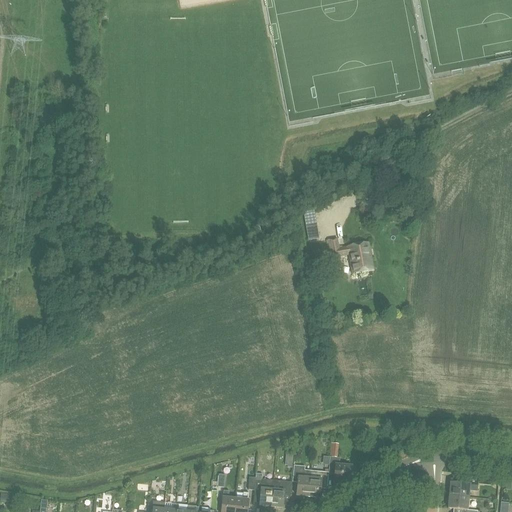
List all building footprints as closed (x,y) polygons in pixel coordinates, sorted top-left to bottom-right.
[(379,203),(380,213),(398,212),(397,201),(379,203)] [(353,274),(374,270),(368,243),(348,247),(348,248),(339,250),(337,239),(328,241),(331,261),(340,259),(340,257),(350,255),(353,274)] [(330,457),(331,457),(329,473),(329,475),(336,476),(334,488),(342,489),(343,483),(351,483),(351,480),(353,480),(355,479),(356,477),(357,472),(356,470),(354,468),(352,468),(352,467),(340,466),(340,458),(339,458),(340,444),(332,443),(330,457)] [(284,466),(287,466),(287,468),(292,468),(293,452),(286,451),(284,466)] [(305,467),(299,467),(294,466),(292,482),(298,483),(297,496),(309,497),(311,471),(305,470),(305,467)] [(309,497),(321,498),(322,486),(328,487),(329,475),(329,473),(311,471),(309,497)] [(254,491),(254,493),(260,494),(259,506),(272,507),(272,490),(273,481),(270,480),(270,479),(269,478),(266,478),(264,479),(264,480),(262,480),(262,475),(256,474),(255,478),(254,491)] [(451,483),(450,496),(469,498),(470,491),(478,492),(480,479),(464,477),(464,484),(451,483)] [(272,490),(272,507),(283,508),(284,494),(290,495),(291,482),(281,481),(273,481),(272,490)] [(221,511),(234,511),(236,500),(229,499),(229,492),(224,491),(221,511)] [(243,493),(243,494),(236,493),(236,500),(234,511),(247,511),(249,494),(243,493)] [(14,496),(1,494),(0,501),(13,503),(14,496)] [(480,511),(481,511),(478,511),(468,511),(469,498),(450,496),(449,509),(461,510),(461,511),(480,511)]
